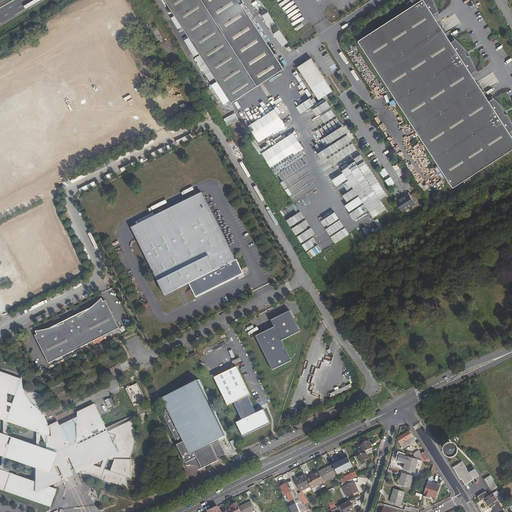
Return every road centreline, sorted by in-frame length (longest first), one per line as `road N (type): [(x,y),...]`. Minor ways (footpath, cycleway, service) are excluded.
road 1 (unclassified): [(305,278),(219,132),(197,125),(72,189),(69,202),(97,262),(96,277),(0,331)]
road 2 (unknown): [(256,277),(209,191),(161,204),(133,220),(126,240),(160,313),(184,311)]
road 3 (unclassified): [(305,278),(372,390),(243,460)]
road 4 (secondary): [(401,404),(182,511)]
road 5 (residential): [(305,278),(143,359),(131,334)]
road 6 (unknown): [(289,65),(290,98),(336,189)]
road 7 (unclassified): [(365,97),(332,36),(381,0)]
road 8 (tertiary): [(401,404),(511,351)]
